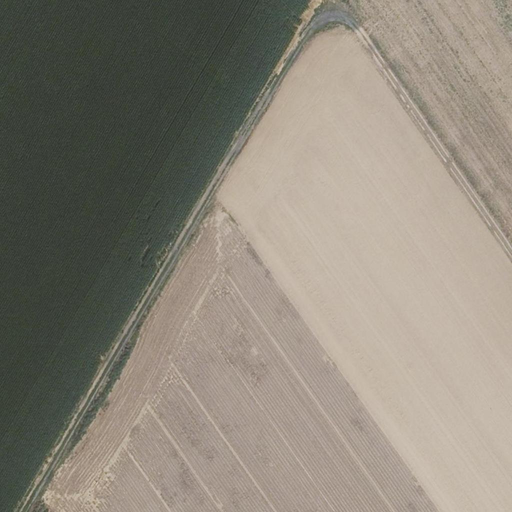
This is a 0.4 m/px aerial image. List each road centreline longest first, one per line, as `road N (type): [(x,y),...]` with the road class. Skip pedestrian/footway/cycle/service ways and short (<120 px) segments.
road 1 (track): [(29,511),(328,0)]
road 2 (track): [(332,0),(511,248)]
